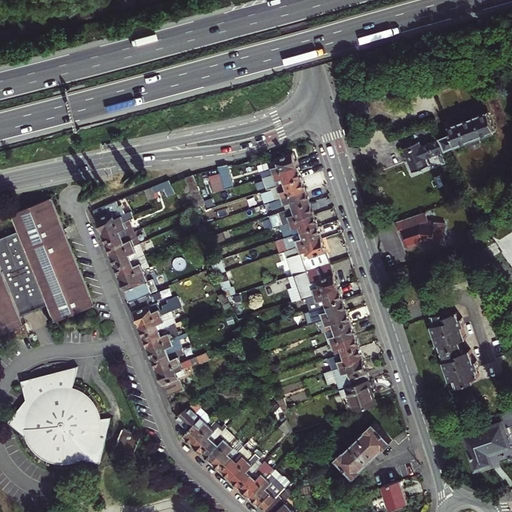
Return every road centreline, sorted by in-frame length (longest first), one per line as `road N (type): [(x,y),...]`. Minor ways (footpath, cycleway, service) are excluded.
road 1 (motorway): [(0,126),(469,0)]
road 2 (residential): [(74,203),(169,441),(239,511)]
road 3 (tertiary): [(324,116),(428,437)]
road 4 (motorway): [(322,0),(0,85)]
road 5 (tertiary): [(121,158),(244,145),(324,116)]
road 6 (tertiary): [(320,102),(121,158)]
road 7 (unknown): [(391,324),(463,299),(479,306),(500,337)]
road 8 (tertiary): [(0,182),(121,158)]
